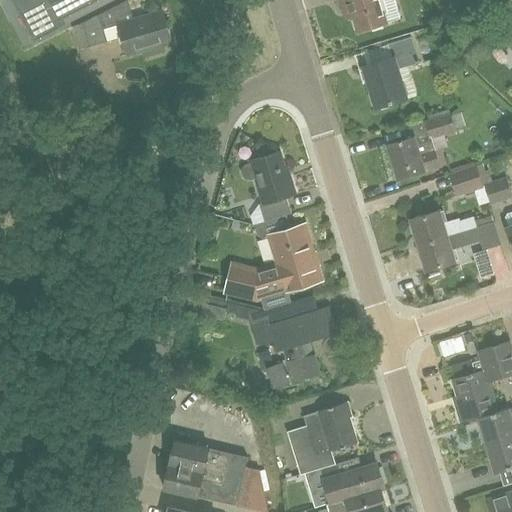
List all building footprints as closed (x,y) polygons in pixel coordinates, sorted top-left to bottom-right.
[(58,21),(61,20),(89,5),(99,0),(11,0),(33,41),(33,42),(61,27),(61,26),(58,21)] [(85,48),(107,40),(104,29),(118,24),(128,55),(172,41),(163,11),(134,20),(127,0),(126,0),(78,24),(85,48)] [(345,0),(351,18),(354,17),(359,31),(387,23),(380,0),(345,0)] [(393,59),(365,67),(377,108),(405,99),(396,70),(420,63),(412,38),(389,45),(393,59)] [(450,115),(450,114),(402,129),(405,139),(389,144),(399,178),(425,170),(425,168),(440,164),(431,137),(466,126),(461,112),(450,115)] [(250,160),(251,162),(247,164),(243,166),(241,169),(241,174),(244,177),(247,179),(251,179),(255,178),(263,202),(258,203),(264,221),(291,213),(286,196),(296,193),(290,175),(288,175),(281,151),(278,152),(276,149),(274,147),(271,146),(269,149),(267,152),(267,155),(250,160)] [(479,173),(477,165),(476,164),(449,173),(456,196),(479,189),(480,191),(478,192),(480,200),(488,197),(481,173),(479,173)] [(489,170),(486,171),(481,173),(488,197),(489,197),(491,204),(511,197),(511,191),(507,176),(493,181),(489,170)] [(411,218),(419,244),(478,226),(474,216),(460,221),(460,218),(443,223),(439,210),(411,218)] [(478,226),(419,244),(427,270),(455,261),(451,249),(467,244),(467,241),(480,237),(484,250),(501,244),(494,221),(478,226)] [(226,291),(257,297),(287,288),(287,289),(322,279),(305,224),(271,234),(280,263),(257,270),(233,264),(226,291)] [(282,348),(286,360),(268,365),(274,387),(323,372),(315,347),(324,345),(325,347),(325,349),(326,351),(328,352),(330,353),(332,354),(334,354),(336,354),(337,353),(339,352),(340,350),(341,348),(342,346),(342,344),(341,342),(340,340),(339,339),(337,338),(335,337),(333,337),(332,333),(338,332),(329,305),(282,320),(277,305),(249,313),(257,342),(274,337),(278,349),(282,348)] [(438,354),(463,350),(460,336),(436,340),(438,354)] [(485,368),(489,381),(511,373),(511,351),(509,340),(478,349),(484,369),(485,368)] [(470,359),(450,365),(454,378),(474,372),(470,359)] [(464,420),(478,416),(498,410),(489,381),(485,368),(484,369),(474,372),(454,378),(452,379),(459,404),(455,405),(459,420),(464,419),(464,420)] [(303,415),(307,425),(287,431),(301,475),(320,469),(320,468),(336,463),(332,450),(360,441),(359,440),(357,441),(349,417),(354,416),(354,415),(351,415),(347,403),(350,402),(349,400),(318,410),(303,415)] [(498,410),(478,416),(487,443),(511,435),(511,417),(509,407),(498,410)] [(511,435),(487,443),(495,472),(511,466),(511,435)] [(245,464),(247,456),(175,439),(164,487),(235,504),(267,511),(258,467),(245,464)] [(341,461),(336,463),(320,468),(320,469),(330,503),(380,488),(383,487),(377,464),(345,474),(341,461)] [(380,488),(330,503),(327,504),(329,511),(379,511),(387,510),(380,488)] [(511,511),(511,491),(488,499),(492,511),(511,511)]
